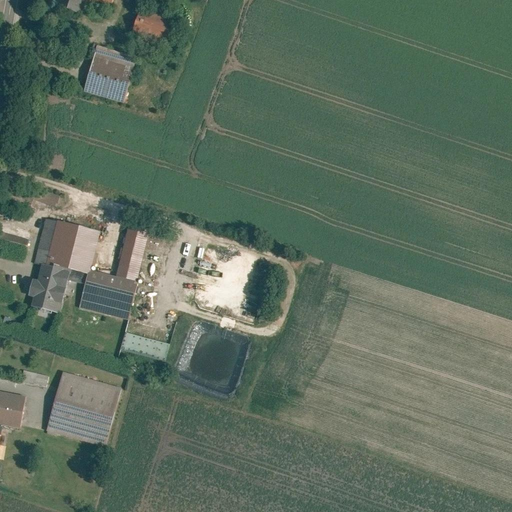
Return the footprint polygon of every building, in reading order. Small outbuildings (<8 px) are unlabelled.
[(113,0),(59,0),(58,5),(79,12),(83,0),(89,0),(111,7),(113,0)] [(173,52),(180,28),(139,17),(133,41),(173,52)] [(132,61),(96,50),(84,93),(120,103),(132,61)] [(34,192),(4,183),(0,197),(0,203),(28,211),(31,202),(34,192)] [(55,209),(58,197),(35,190),(34,192),(31,202),(55,209)] [(96,233),(46,220),(35,261),(40,263),(68,270),(86,275),(87,270),(96,233)] [(127,229),(114,277),(134,283),(147,235),(127,229)] [(27,241),(0,233),(0,245),(24,252),(27,241)] [(31,298),(29,307),(57,314),(68,270),(40,263),(36,281),(30,280),(26,296),(31,298)] [(114,277),(87,270),(86,275),(77,308),(126,320),(136,283),(134,283),(114,277)] [(125,352),(170,361),(173,343),(128,334),(125,352)] [(49,376),(24,371),(22,381),(47,387),(49,376)] [(118,387),(60,372),(44,431),(101,447),(118,387)] [(25,398),(0,393),(0,424),(19,428),(25,398)]
